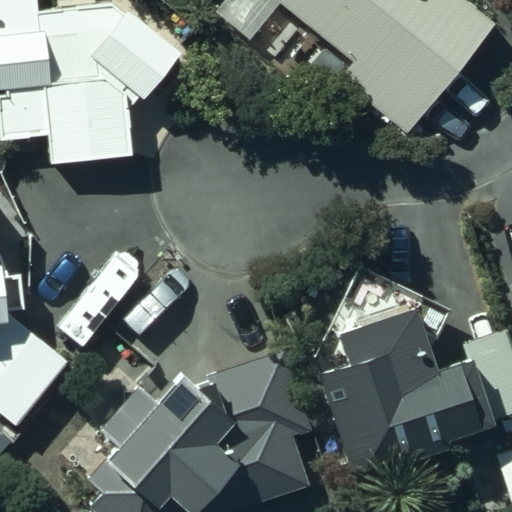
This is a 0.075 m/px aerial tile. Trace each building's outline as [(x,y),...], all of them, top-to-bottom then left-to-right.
[(118,16),(36,26),(32,0),(0,0),(0,146),(1,152),(48,147),(52,176),(136,166),(128,98),(147,113),(183,66),(118,16)] [(425,123),(501,29),(465,0),(271,0),(355,67),(425,123)] [(456,314),(366,274),(325,367),(324,367),(363,484),(499,439),(475,367),(444,377),(437,355),(456,314)] [(0,327),(25,304),(0,277),(0,327)] [(0,345),(0,421),(13,432),(68,367),(17,325),(0,345)] [(138,511),(253,511),(313,492),(293,435),(308,430),(283,355),(200,383),(194,377),(104,482),(138,511)] [(14,455),(71,505),(150,414),(124,391),(85,436),(55,409),(14,455)]
